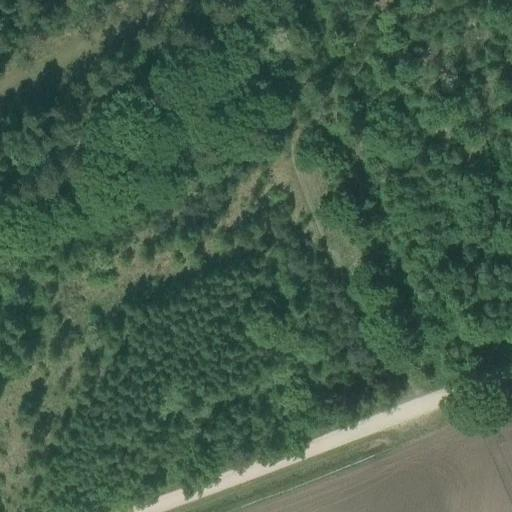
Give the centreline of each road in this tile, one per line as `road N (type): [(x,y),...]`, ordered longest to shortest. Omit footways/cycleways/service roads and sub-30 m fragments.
road 1 (track): [(156,511),(511,380)]
road 2 (track): [(275,96),(335,219),(404,420)]
road 3 (track): [(168,0),(111,40),(0,96)]
